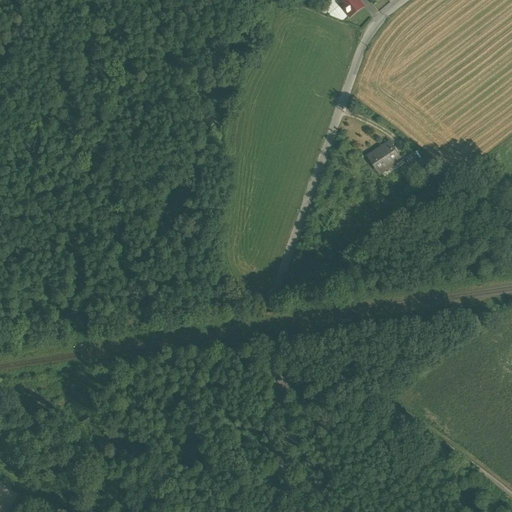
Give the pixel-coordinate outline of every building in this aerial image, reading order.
[(335,0),(332,0),(325,7),(328,11),(338,3),(335,0)] [(363,6),(358,0),(341,0),(339,2),(345,10),(350,16),(363,6)] [(345,10),(340,14),(345,20),(350,16),(345,10)] [(391,143),(368,157),(380,174),(402,160),(391,143)] [(416,163),(410,153),(403,157),(410,167),(416,163)]
